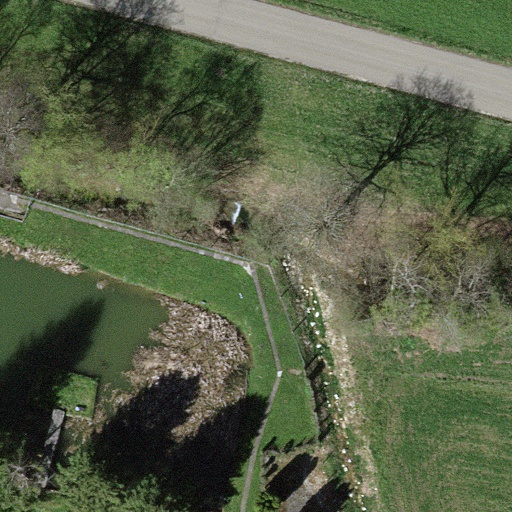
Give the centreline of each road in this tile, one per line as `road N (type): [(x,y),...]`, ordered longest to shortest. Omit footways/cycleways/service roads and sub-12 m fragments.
road 1 (track): [(262,34),(281,180),(330,360),(355,511)]
road 2 (tertiary): [(511,103),(145,0)]
